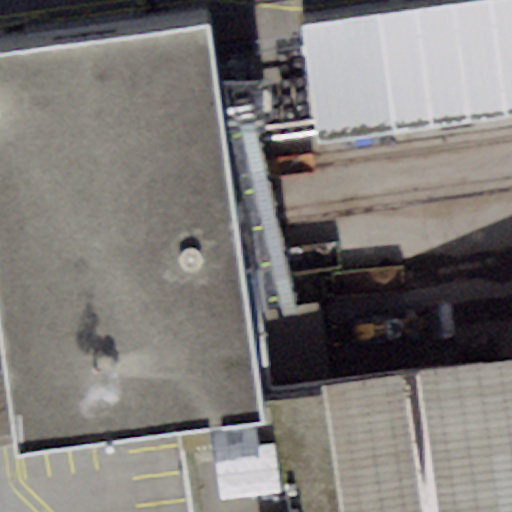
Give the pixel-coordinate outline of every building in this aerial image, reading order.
[(511,0),(461,0),(303,24),(320,141),(511,111),(511,0)] [(205,19),(0,48),(0,346),(12,434),(171,407),(258,395),(205,19)] [(0,436),(12,434),(0,346),(0,436)] [(511,511),(511,360),(323,386),(340,511),(511,511)] [(258,395),(171,407),(185,511),(340,511),(323,386),(258,395)]
